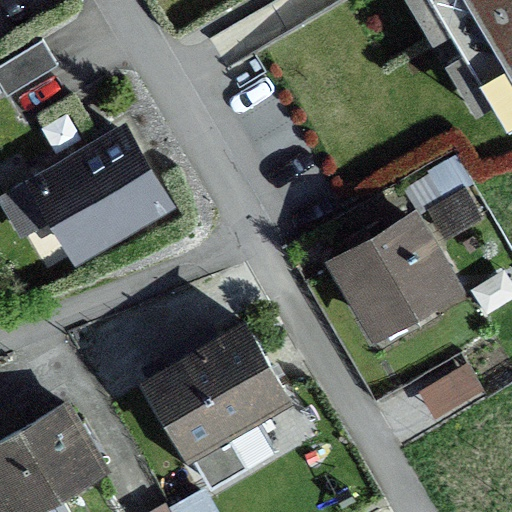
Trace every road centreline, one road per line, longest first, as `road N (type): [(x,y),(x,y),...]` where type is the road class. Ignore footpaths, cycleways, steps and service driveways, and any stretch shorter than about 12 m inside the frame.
road 1 (residential): [(256,235),(414,511)]
road 2 (residential): [(256,235),(0,337)]
road 3 (residential): [(119,0),(256,235)]
